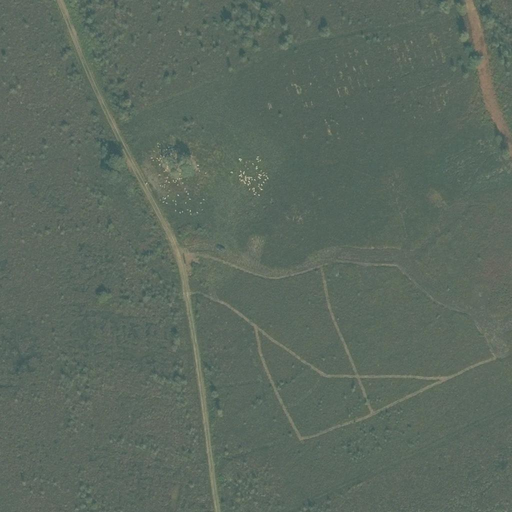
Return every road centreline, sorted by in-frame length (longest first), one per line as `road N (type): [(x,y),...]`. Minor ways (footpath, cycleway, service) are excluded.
road 1 (track): [(216,511),(173,246),(57,0)]
road 2 (track): [(511,135),(463,0)]
